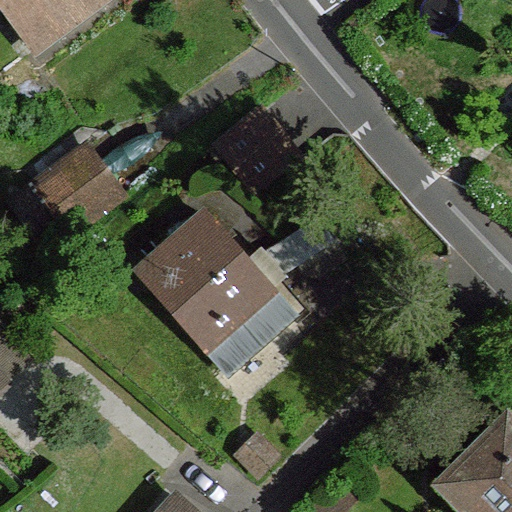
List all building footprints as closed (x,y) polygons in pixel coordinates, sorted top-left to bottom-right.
[(0,0),(38,50),(106,0),(0,0)] [(265,109),(218,147),(256,195),(303,157),(265,109)] [(125,199),(88,149),(37,186),(73,236),(125,199)] [(252,267),(209,218),(145,274),(232,374),(295,316),(273,292),(252,267)] [(316,219),(264,256),(281,276),(300,265),(312,284),(347,258),(316,219)] [(252,267),(273,292),(285,281),(281,276),(264,256),(252,267)] [(0,324),(0,392),(33,363),(0,324)] [(511,511),(511,422),(511,421),(442,488),(464,511),(511,511)] [(260,437),(241,457),(262,478),(281,457),(260,437)]
